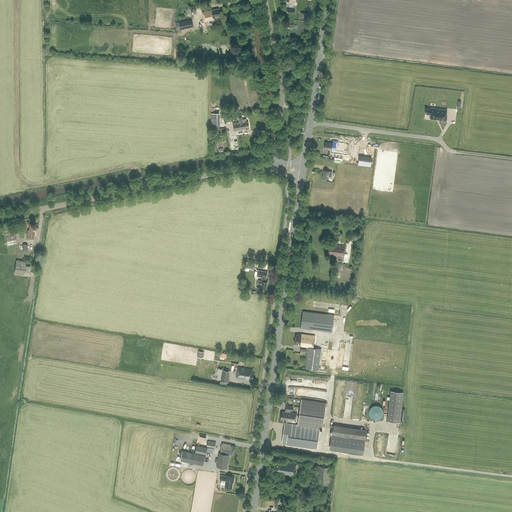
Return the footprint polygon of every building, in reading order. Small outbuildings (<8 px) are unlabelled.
[(202,12),(204,22),(215,20),(215,17),(221,16),(219,9),(212,10),(202,12)] [(181,30),(193,27),(192,19),(179,22),(181,30)] [(426,108),(425,114),(431,114),(430,119),(446,121),(447,116),(446,116),(447,110),(430,108),(430,109),(426,108)] [(220,129),(219,113),(211,113),(211,129),(220,129)] [(229,121),(233,121),(232,114),(228,114),(228,113),(225,114),(226,119),(229,119),(229,121)] [(248,122),(247,123),(246,119),(242,120),(242,117),(239,118),(239,122),(233,124),(234,131),(246,129),(246,127),(249,127),(248,122)] [(350,155),(351,143),(338,141),(338,142),(335,141),(336,141),(333,140),(333,143),(326,142),(325,150),(332,151),(332,152),(350,155)] [(331,177),(332,172),(329,172),(329,171),(324,171),(323,178),(329,179),(329,176),(331,177)] [(386,177),(386,179),(390,180),(391,173),(383,171),(382,176),(386,177)] [(404,203),(409,190),(396,186),(392,198),(404,203)] [(37,232),(37,227),(34,227),(34,225),(30,225),(29,230),(28,230),(27,239),(35,240),(35,232),(37,232)] [(3,229),(7,246),(18,244),(14,227),(3,229)] [(344,257),(345,246),(335,245),(333,245),(333,246),(329,245),(328,254),(335,254),(334,256),(337,256),(336,262),(343,263),(344,257)] [(16,260),(15,272),(25,273),(26,261),(16,260)] [(260,289),(267,290),(268,282),(266,282),(267,278),(268,272),(258,271),(257,277),(262,277),(262,281),(259,280),(258,284),(261,285),(260,289)] [(332,332),(334,315),(303,311),(301,328),(332,332)] [(318,370),(321,349),(313,348),(315,336),(299,334),(299,335),(296,335),(295,344),(299,345),(299,346),(301,346),(308,347),(305,369),(318,370)] [(253,379),(253,374),(252,374),(252,369),(238,367),(236,378),(251,380),(251,379),(253,379)] [(229,377),(229,371),(222,370),(221,381),(229,382),(229,377)] [(387,421),(400,423),(403,392),(391,391),(387,421)] [(301,400),(298,424),(288,423),(288,422),(296,423),(297,413),(290,412),(290,411),(293,411),(293,407),(287,406),(286,412),(282,412),(281,420),(286,420),(286,423),(285,423),(282,443),(317,448),(320,427),(323,428),(326,403),(301,400)] [(375,420),(377,420),(379,419),(380,418),(382,417),(383,416),(383,414),(383,412),(383,411),(382,409),(381,408),(380,407),(378,406),(377,405),(375,405),(373,406),(372,407),(371,408),(370,409),(369,411),(369,413),(369,414),(370,416),(371,417),(372,418),(374,419),(375,420)] [(367,430),(333,425),(332,435),(333,435),(333,436),(331,435),(330,446),(363,451),(365,440),(341,437),(341,436),(365,440),(367,430)] [(196,446),(195,453),(206,455),(206,452),(213,453),(214,449),(215,449),(216,442),(208,441),(207,447),(207,448),(196,446)] [(231,444),(222,443),(220,453),(219,453),(216,467),(227,468),(229,455),(233,456),(235,446),(231,445),(231,444)] [(292,479),(291,479),(289,488),(296,490),(297,486),(295,486),(296,481),(298,481),(298,477),(295,477),(296,463),(278,460),(277,465),(274,465),(273,472),(278,473),(278,474),(291,476),(291,477),(292,477),(292,479)] [(316,465),(314,483),(329,486),(332,467),(316,465)] [(220,482),(226,483),(225,487),(232,488),(233,480),(234,480),(234,477),(221,475),(220,482)]
